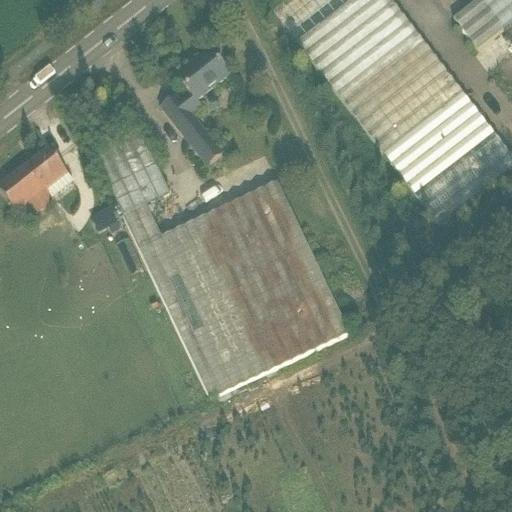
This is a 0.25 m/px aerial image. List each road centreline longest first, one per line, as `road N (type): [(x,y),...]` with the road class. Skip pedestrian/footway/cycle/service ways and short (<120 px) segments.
road 1 (track): [(233,0),(488,511)]
road 2 (secondary): [(0,121),(154,0)]
